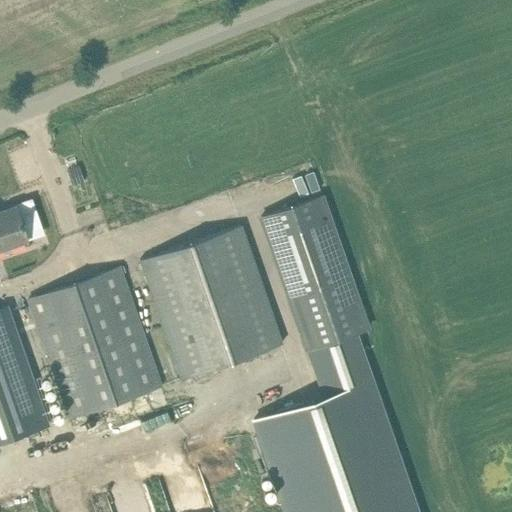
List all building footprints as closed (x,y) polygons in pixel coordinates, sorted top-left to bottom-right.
[(78,155),(68,158),(71,165),(81,162),(78,155)] [(79,166),(67,170),(72,186),(84,182),(79,166)] [(417,511),(354,333),(367,328),(321,195),(260,216),(307,349),(309,349),(324,394),(256,418),(287,511),(417,511)] [(0,248),(27,240),(15,206),(0,210),(0,248)] [(282,343),(247,243),(240,224),(140,259),(181,378),(282,343)] [(160,386),(125,285),(119,266),(28,298),(35,317),(69,417),(160,386)] [(0,440),(49,423),(14,324),(7,305),(0,307),(0,440)]
